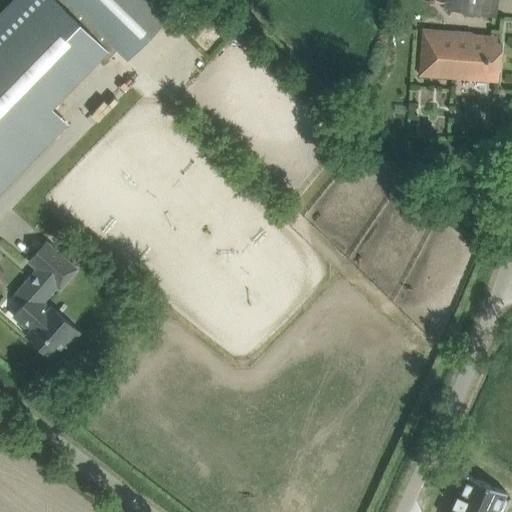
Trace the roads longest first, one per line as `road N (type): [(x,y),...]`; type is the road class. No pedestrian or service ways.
road 1 (unclassified): [(413,511),(436,474),(511,258)]
road 2 (unclassified): [(161,511),(0,381)]
